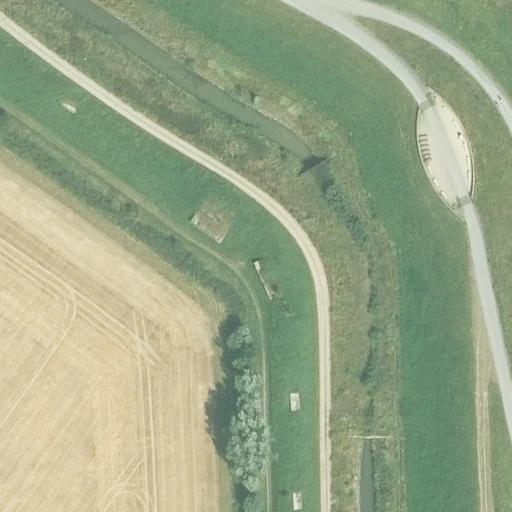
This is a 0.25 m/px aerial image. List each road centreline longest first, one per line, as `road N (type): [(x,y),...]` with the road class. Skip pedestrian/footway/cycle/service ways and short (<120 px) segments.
road 1 (track): [(264,338),(260,301),(236,272),(0,103)]
road 2 (track): [(271,511),(264,338)]
